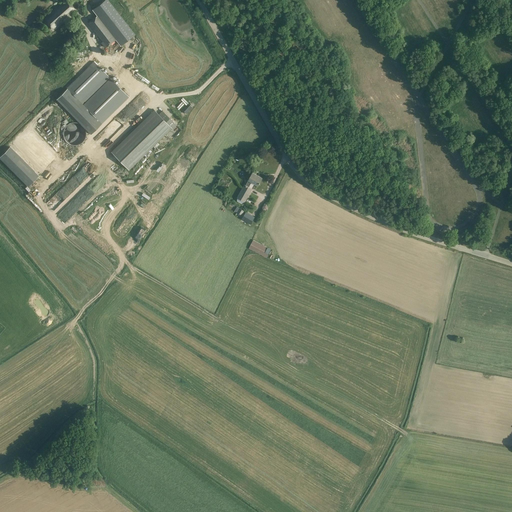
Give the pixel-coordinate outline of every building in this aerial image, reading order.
[(75,9),(67,0),(65,0),(44,19),(53,29),(75,9)] [(97,16),(88,23),(104,43),(102,44),(105,47),(106,46),(107,46),(115,39),(120,45),(134,34),(108,0),(104,0),(92,10),(97,16)] [(67,89),(56,99),(91,134),(102,123),(129,97),(94,61),(67,89)] [(172,128),(159,114),(154,110),(111,151),(129,170),(172,128)] [(162,111),(159,114),(172,128),(173,129),(180,121),(174,114),(170,118),(162,111)] [(63,133),(63,134),(63,135),(63,136),(64,136),(64,137),(64,138),(65,139),(65,140),(66,141),(67,142),(68,143),(69,143),(69,144),(70,144),(71,144),(72,145),(73,145),(74,145),(75,145),(76,145),(77,145),(78,144),(79,144),(80,144),(80,143),(81,143),(82,142),(83,141),(83,140),(84,140),(84,139),(85,138),(85,137),(85,136),(86,135),(86,134),(86,133),(85,132),(85,131),(85,130),(84,129),(84,128),(83,127),(82,126),(82,125),(81,125),(80,124),(79,124),(78,123),(77,123),(76,123),(75,123),(74,123),(73,123),(72,123),(71,123),(70,124),(69,124),(68,125),(67,126),(66,126),(66,127),(65,128),(65,129),(64,129),(64,130),(64,131),(63,132),(63,133)] [(30,127),(15,142),(46,175),(62,160),(30,127)] [(0,157),(28,186),(39,175),(11,146),(0,156),(0,157)] [(71,192),(88,176),(84,172),(84,171),(82,169),(65,185),(71,192)] [(261,178),(252,173),(245,186),(244,185),(235,199),(242,203),(242,201),(244,202),(251,189),(248,188),(251,182),(257,186),(261,178)] [(59,191),(47,202),(52,208),(61,200),(59,198),(62,194),(59,191)] [(244,210),(237,206),(235,211),(242,215),(244,210)] [(246,212),(242,219),(250,224),(255,217),(246,212)] [(267,247),(263,245),(258,253),(263,256),(267,247)]
